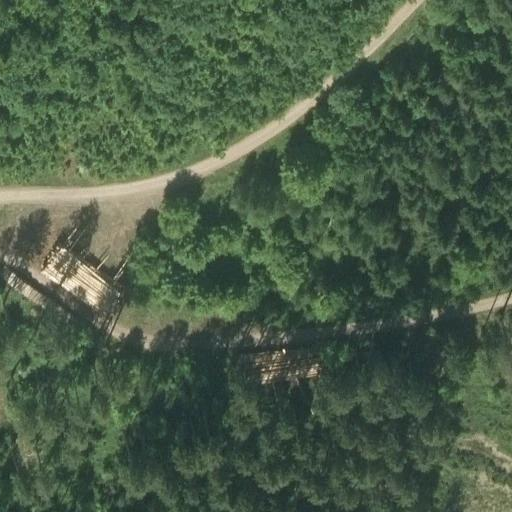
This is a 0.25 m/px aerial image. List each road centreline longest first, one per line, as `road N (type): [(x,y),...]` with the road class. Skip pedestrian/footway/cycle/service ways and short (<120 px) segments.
road 1 (track): [(0,253),(122,337),(147,345),(390,327),(511,299)]
road 2 (track): [(427,0),(343,84),(280,133),(232,157),(132,191),(0,194)]
